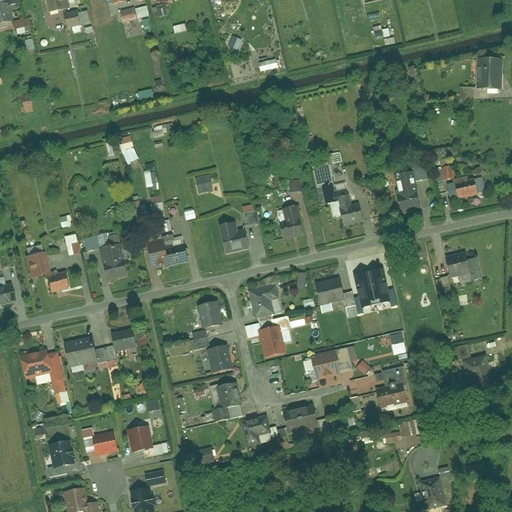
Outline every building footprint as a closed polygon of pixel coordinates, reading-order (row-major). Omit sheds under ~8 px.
[(0,0),(0,23),(12,21),(8,6),(20,3),(19,0),(0,0)] [(45,0),(48,13),(70,8),(68,0),(45,0)] [(167,16),(165,5),(156,7),(159,18),(167,16)] [(146,6),(134,10),(133,8),(120,12),(123,23),(149,16),(146,6)] [(76,12),(64,15),(67,29),(90,23),(87,11),(77,14),(76,12)] [(27,19),(12,23),(15,35),(30,31),(27,19)] [(151,29),(149,19),(142,21),(144,30),(151,29)] [(185,24),(174,27),(175,34),(187,31),(185,24)] [(235,37),(231,48),(240,52),(245,41),(235,37)] [(31,40),(19,43),(21,54),(34,51),(31,40)] [(500,89),(501,59),(477,59),(475,89),(500,89)] [(280,61),(262,63),(263,72),(282,69),(280,61)] [(473,89),(458,88),(458,100),(472,101),(473,89)] [(150,90),(138,93),(140,102),(153,99),(150,90)] [(32,111),(30,100),(21,102),(23,113),(32,111)] [(129,164),(140,161),(133,137),(121,140),(129,164)] [(427,178),(423,162),(410,165),(414,182),(427,178)] [(332,218),(340,217),(342,227),(361,222),(356,203),(349,205),(344,182),(332,185),(327,163),(310,167),(319,206),(328,203),(332,218)] [(453,179),(449,165),(433,169),(437,183),(453,179)] [(401,212),(418,207),(410,171),(392,175),(401,212)] [(159,186),(157,172),(147,173),(148,187),(159,186)] [(209,175),(195,179),(199,194),(213,190),(209,175)] [(452,180),(457,199),(484,192),(480,177),(466,181),(465,177),(452,180)] [(301,192),(301,181),(287,181),(288,192),(301,192)] [(154,222),(165,219),(162,202),(150,205),(154,222)] [(275,211),(282,241),(302,236),(295,206),(275,211)] [(255,210),(242,214),(245,227),(258,224),(255,210)] [(188,213),(189,221),(198,219),(197,211),(188,213)] [(74,227),(72,217),(63,219),(65,229),(74,227)] [(242,229),(235,231),(233,222),(216,226),(224,255),(247,249),(242,229)] [(86,252),(99,249),(108,281),(127,276),(117,235),(108,237),(107,233),(84,239),(86,252)] [(80,254),(75,235),(64,238),(69,256),(80,254)] [(181,237),(166,241),(165,239),(146,244),(152,269),(168,265),(168,268),(188,263),(181,237)] [(50,274),(44,252),(42,253),(40,246),(26,250),(28,256),(26,257),(32,279),(50,274)] [(474,258),(465,260),(463,253),(443,258),(448,278),(457,276),(459,284),(480,278),(474,258)] [(46,276),(50,294),(70,289),(66,271),(46,276)] [(376,306),(390,303),(383,271),(369,274),(376,306)] [(302,290),(304,274),(297,273),(295,289),(302,290)] [(376,306),(369,274),(355,277),(362,309),(376,306)] [(337,278),(314,284),(319,306),(342,300),(337,278)] [(440,282),(444,292),(454,289),(449,278),(440,282)] [(0,305),(15,302),(11,284),(0,286),(0,305)] [(247,291),(253,319),(280,313),(273,285),(247,291)] [(311,299),(301,302),(303,309),(313,306),(311,299)] [(220,324),(215,302),(196,306),(201,328),(220,324)] [(293,316),(286,318),(286,317),(270,320),(272,328),(257,331),(263,358),(284,353),(282,345),(290,343),(287,329),(289,329),(289,327),(295,326),(293,316)] [(117,359),(115,352),(137,347),(132,329),(111,334),(114,346),(103,348),(106,361),(117,359)] [(204,331),(190,334),(193,350),(207,347),(204,331)] [(70,369),(97,363),(98,365),(106,363),(103,349),(95,351),(92,337),(64,344),(70,369)] [(466,345),(452,349),(455,361),(469,357),(466,345)] [(230,368),(225,346),(204,351),(209,373),(230,368)] [(352,346),(339,350),(342,364),(356,360),(352,346)] [(57,352),(49,354),(48,350),(21,357),(27,379),(50,373),(55,395),(67,392),(57,352)] [(332,351),(309,357),(315,380),(338,374),(332,351)] [(484,355),(461,362),(466,381),(470,380),(474,392),(492,387),(484,355)] [(360,368),(366,376),(374,370),(367,362),(360,368)] [(380,372),(384,387),(374,389),(379,409),(404,402),(400,384),(405,383),(401,367),(380,372)] [(241,416),(232,380),(208,387),(214,410),(210,411),(211,413),(203,415),(205,421),(212,420),(213,423),(241,416)] [(149,388),(144,382),(137,387),(143,394),(149,388)] [(202,388),(192,391),(194,398),(204,395),(202,388)] [(356,412),(377,407),(375,395),(353,400),(356,412)] [(151,412),(162,411),(161,401),(149,402),(151,412)] [(311,405),(281,412),(285,431),(316,424),(311,405)] [(265,415),(239,422),(245,447),(258,444),(256,437),(269,433),(265,415)] [(328,433),(325,419),(317,421),(321,435),(328,433)] [(132,453),(143,451),(145,458),(164,454),(162,445),(154,447),(148,424),(127,429),(132,453)] [(86,452),(95,450),(97,456),(117,452),(112,433),(94,437),(93,428),(82,431),(86,452)] [(67,474),(65,466),(75,464),(70,441),(48,446),(50,456),(45,458),(49,478),(67,474)] [(213,447),(192,452),(195,465),(216,460),(213,447)] [(163,471),(145,475),(148,487),(166,482),(163,471)] [(442,506),(435,479),(417,483),(423,510),(442,506)] [(154,511),(149,487),(130,492),(134,511),(154,511)] [(98,511),(96,502),(88,504),(85,488),(63,493),(67,511),(81,511),(83,511),(98,511)]
